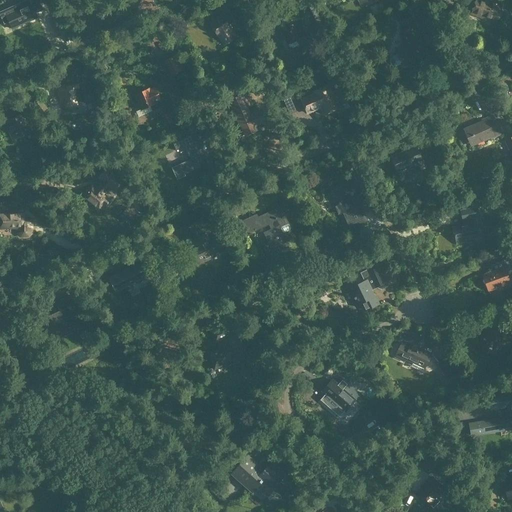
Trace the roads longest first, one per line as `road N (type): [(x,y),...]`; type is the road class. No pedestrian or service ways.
road 1 (track): [(0,159),(103,247),(511,64)]
road 2 (residential): [(428,304),(308,361),(287,388),(293,421),(394,511)]
road 3 (track): [(0,82),(181,0)]
